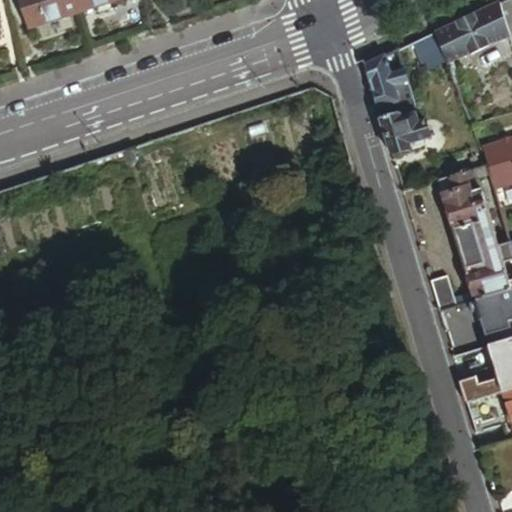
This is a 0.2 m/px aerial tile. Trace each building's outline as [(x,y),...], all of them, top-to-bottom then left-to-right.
[(79,16),(74,0),(20,0),(31,32),(79,16)] [(74,0),(79,16),(126,0),(74,0)] [(500,28),(503,21),(496,6),(450,28),(457,45),(459,47),(500,28)] [(457,45),(450,28),(440,33),(448,49),(457,45)] [(461,51),(459,47),(457,45),(448,49),(451,56),(461,51)] [(418,111),(400,52),(367,68),(380,111),(398,105),(402,116),(412,113),(418,111)] [(383,122),(393,157),(414,151),(413,145),(433,139),(428,123),(421,125),(419,116),(414,118),(412,113),(402,116),(383,122)] [(511,143),(483,152),(489,167),(492,177),(497,192),(511,187),(511,143)] [(492,177),(489,167),(484,169),(478,170),(481,181),(492,177)] [(442,181),(441,182),(474,296),(476,304),(511,293),(511,287),(511,282),(505,264),(500,248),(498,241),(481,181),(478,170),(442,181)] [(511,242),(510,237),(503,240),(505,246),(505,247),(511,244),(511,242)] [(511,262),(511,244),(505,247),(500,248),(505,264),(511,262)] [(441,314),(458,309),(456,301),(449,279),(432,284),(441,314)] [(456,301),(458,309),(476,304),(474,296),(456,301)] [(511,298),(474,309),(477,320),(483,340),(511,332),(511,298)] [(465,324),(477,320),(474,309),(462,313),(465,324)] [(455,360),(481,352),(476,336),(449,341),(455,360)] [(511,343),(491,350),(501,381),(481,387),(478,379),(463,384),(469,406),(504,395),(511,392),(511,343)] [(511,392),(504,395),(511,420),(511,425),(503,427),(508,442),(511,441),(511,392)]
